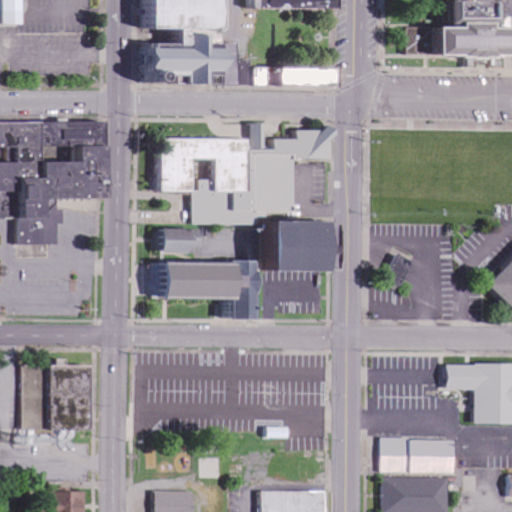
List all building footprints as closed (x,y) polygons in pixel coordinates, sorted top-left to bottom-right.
[(3,0),(4,24),(24,24),(23,0),(3,0)] [(223,0),(154,0),(154,12),(143,16),(143,28),(182,28),(185,40),(184,43),(153,43),(153,69),(173,69),(175,74),(188,74),(190,83),(211,83),(211,75),(225,75),(225,85),(254,86),(254,73),(250,73),(250,59),(237,59),(237,42),(222,42),(222,33),(225,27),(225,4),(223,0)] [(329,0),(329,9),(245,9),(245,0),(329,0)] [(511,0),(446,0),(446,14),(446,23),(433,23),(433,25),(404,24),(405,52),(454,52),(465,52),(488,53),(511,53),(511,0)] [(336,67),(279,67),(255,67),(255,85),(337,84),(336,67)] [(108,198),(108,122),(0,121),(0,191),(18,192),(18,245),(57,245),(57,223),(63,223),(63,210),(57,210),(57,198),(108,198)] [(162,138),(162,192),(192,192),(192,225),(256,225),(256,211),(293,211),(293,158),(333,158),(333,129),(297,129),(297,139),(272,139),(272,148),(261,148),(261,124),(251,124),(251,138),(162,138)] [(333,271),(334,221),(262,220),(261,270),(333,271)] [(196,230),(164,229),(163,253),(196,254),(196,230)] [(162,231),(153,231),(154,250),(163,249),(162,231)] [(410,259),(394,255),(388,281),(404,284),(410,259)] [(511,261),(489,285),(511,307),(511,261)] [(233,299),(233,319),(258,319),(258,262),(166,262),(166,299),(233,299)] [(91,366),(67,366),(67,360),(57,360),(57,366),(22,366),(22,430),(90,430),(91,366)] [(511,363),(448,365),(449,390),(475,390),(476,424),(511,423),(511,363)] [(456,440),(381,439),(381,473),(455,474),(456,440)] [(382,511),(447,511),(448,478),(383,477),(382,511)] [(326,511),(326,490),(259,492),(259,511),(326,511)] [(85,511),(87,492),(54,491),(53,511),(58,511),(57,511),(85,511)] [(194,511),(194,492),(155,491),(154,511),(194,511)]
